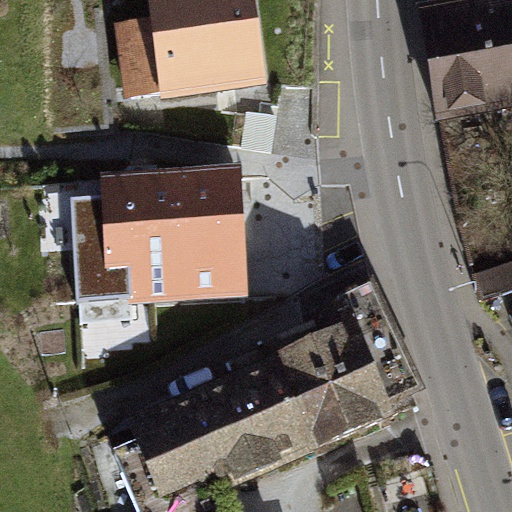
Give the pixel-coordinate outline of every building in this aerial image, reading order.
[(242,0),(125,0),(127,96),(245,94),(242,0)] [(511,0),(492,0),(423,13),(444,125),(511,113),(511,0)] [(271,153),(276,119),(248,115),(243,149),(271,153)] [(234,172),(56,183),(62,271),(31,273),(33,297),(80,294),(82,317),(300,303),(293,193),(235,197),(234,172)] [(511,266),(478,279),(486,300),(511,290),(511,266)] [(418,396),(373,291),(339,306),(347,325),(127,419),(138,443),(118,451),(143,511),(236,511),(227,490),(397,418),(392,407),(418,396)]
